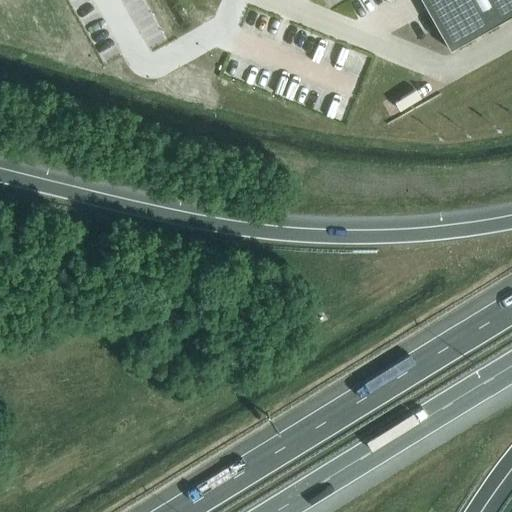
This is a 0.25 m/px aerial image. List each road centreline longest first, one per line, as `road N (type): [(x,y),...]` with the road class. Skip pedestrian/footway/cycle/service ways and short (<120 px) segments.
road 1 (motorway): [(511,225),(304,239),(0,178)]
road 2 (motorway): [(511,308),(181,511)]
road 3 (motorway): [(275,511),(511,366)]
road 4 (unknown): [(511,24),(437,66),(345,34)]
